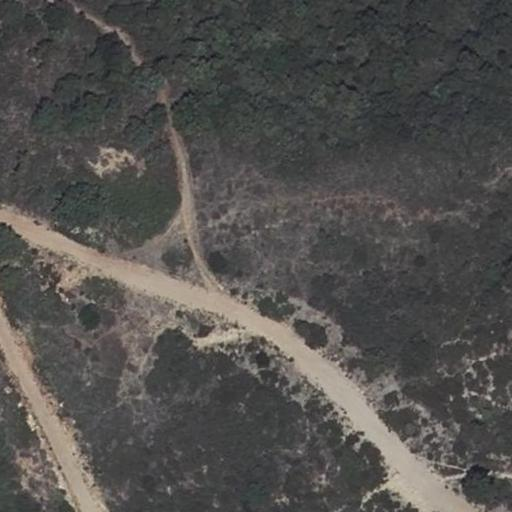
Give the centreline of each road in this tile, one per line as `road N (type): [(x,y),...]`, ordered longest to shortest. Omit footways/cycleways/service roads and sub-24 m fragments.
road 1 (track): [(0,228),(261,314),(332,364),(393,443),(480,511)]
road 2 (track): [(84,511),(0,325)]
